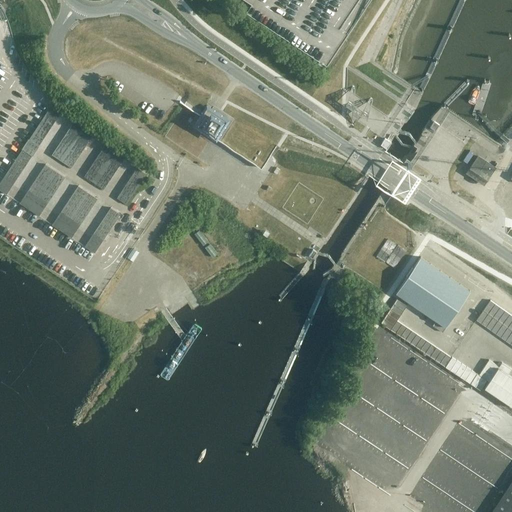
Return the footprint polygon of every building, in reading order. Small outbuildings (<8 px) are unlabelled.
[(244,0),(248,2),(250,4),(251,5),(246,13),(317,61),(326,67),(369,0),(244,0)] [(48,109),(45,114),(55,120),(58,116),(48,109)] [(261,168),(272,151),(231,123),(210,109),(208,113),(207,113),(204,117),(201,115),(195,124),(217,139),(220,140),(261,168)] [(45,114),(42,118),(52,124),(55,120),(45,114)] [(42,118),(39,122),(49,129),(52,124),(42,118)] [(434,121),(429,127),(435,130),(439,124),(434,121)] [(39,122),(36,127),(46,133),(49,129),(39,122)] [(81,131),(71,124),(68,129),(78,135),(81,131)] [(36,127),(34,131),(43,137),(46,133),(36,127)] [(78,135),(68,129),(65,133),(75,140),(78,135)] [(34,131),(31,135),(40,142),(43,137),(34,131)] [(90,137),(81,131),(78,135),(87,142),(90,137)] [(75,140),(65,133),(62,137),(72,144),(75,140)] [(28,139),(37,146),(40,142),(31,135),(28,139)] [(87,142),(78,135),(75,140),(84,146),(87,142)] [(72,144),(62,137),(59,142),(69,148),(72,144)] [(380,144),(387,149),(391,142),(385,138),(380,144)] [(28,139),(27,139),(24,144),(34,151),(38,146),(37,146),(28,139)] [(84,146),(75,140),(72,144),(81,150),(84,146)] [(69,148),(59,142),(56,146),(66,153),(69,148)] [(34,151),(24,144),(21,148),(22,149),(31,155),(34,151)] [(81,150),(72,144),(69,148),(79,155),(81,150)] [(66,153),(56,146),(53,150),(63,157),(66,153)] [(113,153),(103,146),(101,151),(110,157),(113,153)] [(79,155),(69,148),(66,153),(76,159),(79,155)] [(22,149),(19,153),(28,160),(31,155),(22,149)] [(63,157),(53,150),(51,155),(60,161),(63,157)] [(110,157),(101,151),(98,155),(107,161),(110,157)] [(19,153),(16,158),(25,164),(28,160),(19,153)] [(76,159),(66,153),(63,157),(73,163),(76,159)] [(123,159),(113,153),(110,157),(120,163),(123,159)] [(107,161),(98,155),(95,159),(104,166),(107,161)] [(477,156),(466,172),(484,184),(495,167),(477,156)] [(73,163),(63,157),(60,161),(70,168),(73,163)] [(120,163),(110,157),(107,161),(117,168),(120,163)] [(16,158),(13,162),(23,168),(25,164),(16,158)] [(104,166),(95,159),(92,164),(101,170),(104,166)] [(117,168),(107,161),(104,166),(114,172),(117,168)] [(13,162),(10,166),(20,173),(23,168),(13,162)] [(54,171),(44,164),(41,168),(51,175),(54,171)] [(101,170),(92,164),(89,168),(99,174),(101,170)] [(10,166),(7,171),(17,177),(20,173),(10,166)] [(114,172),(104,166),(101,170),(111,176),(114,172)] [(51,175),(41,168),(38,173),(48,179),(51,175)] [(99,174),(89,168),(86,172),(96,179),(99,174)] [(145,174),(136,168),(133,172),(143,179),(145,174)] [(111,176),(101,170),(99,174),(108,181),(111,176)] [(7,171),(4,175),(14,181),(17,177),(7,171)] [(64,177),(54,171),(51,175),(61,181),(64,177)] [(96,179),(86,172),(83,177),(93,183),(96,179)] [(143,179),(133,172),(130,176),(140,183),(143,179)] [(48,179),(38,173),(36,177),(45,184),(48,179)] [(108,181),(99,174),(96,179),(105,185),(108,181)] [(4,175),(1,179),(11,186),(14,181),(4,175)] [(61,181),(51,175),(48,179),(58,186),(61,181)] [(140,183),(130,176),(127,181),(137,187),(140,183)] [(45,184),(36,177),(33,181),(42,188),(45,184)] [(1,179),(0,180),(0,184),(8,190),(11,186),(1,179)] [(58,186),(48,179),(45,184),(55,190),(58,186)] [(105,185),(96,179),(93,183),(102,189),(105,185)] [(42,188),(33,181),(30,186),(39,192),(42,188)] [(137,187),(127,181),(124,185),(134,192),(137,187)] [(0,184),(0,190),(5,194),(8,190),(0,184)] [(55,190),(45,184),(42,188),(52,194),(55,190)] [(134,192),(124,185),(121,189),(131,196),(134,192)] [(39,192),(30,186),(27,190),(37,197),(39,192)] [(86,192),(77,186),(74,190),(83,197),(86,192)] [(52,194),(42,188),(39,192),(49,199),(52,194)] [(131,196),(121,189),(118,194),(128,200),(131,196)] [(37,197),(27,190),(24,194),(34,201),(37,197)] [(83,197),(74,190),(71,194),(81,201),(83,197)] [(49,199),(39,192),(37,197),(46,203),(49,199)] [(96,199),(86,192),(83,197),(93,203),(96,199)] [(34,201),(24,194),(21,199),(31,205),(34,201)] [(81,201),(71,194),(68,199),(78,205),(81,201)] [(128,200),(118,194),(116,198),(125,205),(128,200)] [(46,203),(37,197),(34,201),(43,207),(46,203)] [(93,203),(83,197),(81,201),(90,207),(93,203)] [(31,205),(21,199),(18,203),(28,209),(31,205)] [(78,205),(68,199),(65,203),(75,210),(78,205)] [(43,207),(34,201),(31,205),(40,212),(43,207)] [(90,207),(81,201),(78,205),(87,212),(90,207)] [(75,210),(65,203),(62,207),(72,214),(75,210)] [(40,212),(31,205),(28,209),(38,216),(40,212)] [(87,212),(78,205),(75,210),(84,216),(87,212)] [(72,214),(62,207),(59,212),(69,218),(72,214)] [(120,214),(110,207),(107,212),(117,218),(120,214)] [(84,216),(75,210),(72,214),(82,220),(84,216)] [(69,218),(59,212),(56,216),(66,223),(69,218)] [(117,218),(107,212),(104,216),(114,222),(117,218)] [(82,220),(72,214),(69,218),(79,225),(82,220)] [(66,223),(56,216),(54,220),(63,227),(66,223)] [(114,222),(104,216),(101,220),(111,227),(114,222)] [(79,225),(69,218),(66,223),(76,229),(79,225)] [(63,227),(54,220),(51,224),(61,230),(63,227)] [(111,227),(101,220),(98,225),(108,231),(111,227)] [(76,229),(66,223),(63,227),(73,233),(76,229)] [(108,231),(98,225),(96,229),(105,235),(108,231)] [(73,233),(63,227),(61,230),(71,237),(73,233)] [(105,235),(96,229),(93,233),(102,240),(105,235)] [(202,245),(207,241),(198,230),(194,234),(202,245)] [(102,240),(93,233),(90,237),(100,244),(102,240)] [(100,244),(90,237),(87,242),(97,248),(100,244)] [(97,248),(87,242),(84,246),(94,252),(97,248)] [(212,257),(217,254),(209,244),(204,247),(212,257)] [(308,256),(312,258),(317,252),(313,249),(308,256)] [(446,327),(470,291),(420,257),(396,293),(446,327)] [(393,304),(403,310),(406,306),(396,299),(393,304)] [(495,304),(490,300),(483,310),(488,314),(495,304)] [(400,315),(403,310),(393,304),(390,309),(400,315)] [(499,307),(495,304),(488,314),(493,317),(499,307)] [(504,311),(499,307),(493,317),(497,320),(504,311)] [(397,320),(400,315),(390,309),(380,323),(390,330),(397,320)] [(488,314),(483,310),(476,320),(481,323),(488,314)] [(509,314),(504,311),(497,320),(502,324),(509,314)] [(493,317),(488,314),(481,323),(486,327),(493,317)] [(511,320),(511,316),(509,314),(502,324),(507,327),(511,320)] [(497,320),(493,317),(486,327),(491,330),(497,320)] [(402,324),(397,320),(390,330),(395,333),(402,324)] [(432,325),(442,332),(445,327),(436,320),(432,325)] [(502,324),(497,320),(491,330),(495,334),(502,324)] [(395,333),(400,336),(406,327),(402,324),(395,333)] [(507,327),(502,324),(495,334),(500,337),(507,327)] [(400,336),(405,340),(411,330),(406,327),(400,336)] [(511,330),(507,327),(500,337),(505,340),(511,330)] [(411,330),(405,340),(410,343),(416,334),(411,330)] [(410,343),(415,346),(421,337),(416,334),(410,343)] [(426,340),(421,337),(415,346),(420,350),(426,340)] [(420,350),(425,353),(431,344),(426,340),(420,350)] [(436,347),(431,344),(425,353),(430,356),(436,347)] [(441,350),(436,347),(430,356),(435,360),(441,350)] [(446,354),(441,350),(435,360),(439,363),(446,354)] [(451,357),(446,354),(439,363),(444,366),(451,357)] [(452,356),(445,366),(450,370),(456,360),(452,356)] [(456,360),(450,370),(455,373),(461,363),(456,360)] [(488,360),(485,365),(495,372),(498,368),(498,367),(488,360)] [(461,363),(455,373),(460,376),(466,366),(461,363)] [(498,367),(498,368),(508,374),(510,370),(511,369),(501,363),(498,367)] [(485,365),(482,370),(492,376),(495,372),(485,365)] [(466,366),(460,376),(464,380),(471,370),(466,366)] [(511,406),(511,377),(508,374),(498,368),(495,372),(492,376),(488,381),(484,387),(511,406)] [(471,370),(464,380),(469,383),(476,373),(471,370)] [(482,370),(478,375),(481,376),(486,380),(488,381),(492,376),(482,370)] [(476,373),(469,383),(474,386),(481,376),(478,375),(476,373)] [(481,376),(474,386),(479,390),(486,380),(481,376)] [(441,407),(447,397),(428,385),(421,395),(441,407)] [(411,402),(437,412),(439,406),(413,396),(411,402)] [(461,427),(450,443),(485,467),(496,450),(461,427)] [(511,511),(511,481),(491,511),(511,511)]
